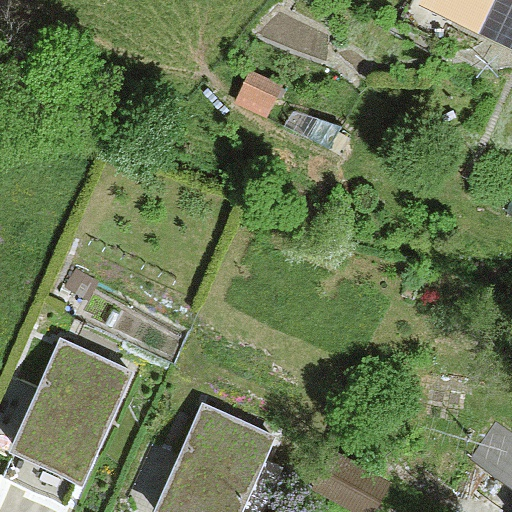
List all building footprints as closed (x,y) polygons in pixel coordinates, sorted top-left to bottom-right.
[(28,1),(25,0),(0,0),(0,33),(12,38),(28,1)] [(511,0),(422,0),(420,5),(511,49),(511,0)] [(252,74),(236,104),(263,118),(279,88),(252,74)] [(77,270),(67,287),(88,300),(98,283),(77,270)] [(131,373),(58,341),(8,453),(14,455),(5,476),(66,503),(75,483),(81,486),(131,373)] [(238,511),(274,437),(203,404),(152,511),(238,511)] [(378,511),(392,484),(328,452),(310,487),(360,511),(378,511)]
